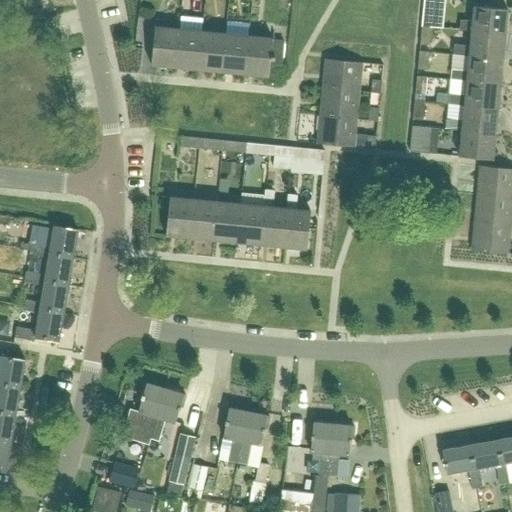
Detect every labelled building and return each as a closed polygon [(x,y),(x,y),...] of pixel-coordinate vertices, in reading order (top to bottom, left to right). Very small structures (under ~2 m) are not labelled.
[(433,21),(435,5),(445,6),(445,0),(425,0),(424,20),(433,21)] [(460,31),(472,32),(506,35),(509,10),(475,7),(473,23),(461,22),(460,31)] [(155,19),(151,66),(175,68),(178,29),(164,28),(164,20),(155,19)] [(421,44),(431,45),(433,28),(423,27),(421,44)] [(198,70),(202,31),(178,29),(175,68),(198,70)] [(221,72),(225,34),(202,31),(198,70),(221,72)] [(453,55),(470,56),(470,57),(504,60),(506,35),(472,32),(471,46),(454,44),(453,55)] [(248,36),(225,34),(221,72),(244,75),(248,36)] [(244,75),(268,77),(269,64),(281,65),(284,41),(272,40),(272,38),(248,36),(244,75)] [(420,52),(419,69),(428,70),(430,53),(420,52)] [(450,80),(467,81),(467,82),(501,85),(504,60),(470,57),(468,71),(451,70),(450,80)] [(362,63),(326,59),(323,88),(359,91),(362,63)] [(418,77),(416,94),(426,95),(428,78),(418,77)] [(372,81),(371,94),(380,95),(382,82),(372,81)] [(465,107),(499,110),(501,85),(467,82),(466,96),(449,94),(448,104),(465,106),(465,107)] [(320,115),(356,119),(359,91),(323,88),(320,115)] [(437,93),(436,103),(448,104),(449,94),(437,93)] [(416,102),(414,119),(424,120),(425,102),(416,102)] [(445,129),(463,131),(462,132),(497,135),(499,110),(465,107),(463,121),(446,119),(445,129)] [(377,122),(379,109),(370,108),(368,121),(377,122)] [(317,144),(354,148),(356,119),(320,115),(317,144)] [(421,153),(423,127),(413,126),(411,152),(421,153)] [(460,157),(494,161),(497,135),(462,132),(460,157)] [(200,139),(182,137),(181,147),(199,148),(200,139)] [(375,150),(376,138),(367,137),(366,149),(375,150)] [(204,149),(222,151),(223,141),(205,139),(204,149)] [(227,151),(245,153),(246,143),(228,141),(227,151)] [(250,153),(268,155),(269,145),(251,144),(250,153)] [(274,146),(273,156),(291,157),(292,148),(274,146)] [(324,151),(297,148),(296,158),(323,161),(324,151)] [(511,169),(480,166),(477,194),(511,198),(511,169)] [(263,206),(259,245),(282,247),(286,208),(273,207),(274,192),(264,191),(262,206),(263,206)] [(296,195),(287,194),(286,208),(282,247),(306,250),(310,211),(295,209),(296,195)] [(510,226),(511,210),(511,198),(477,194),(474,222),(510,226)] [(169,197),(165,236),(189,238),(193,199),(169,197)] [(189,238),(213,240),(216,202),(193,199),(189,238)] [(213,240),(236,243),(240,204),(216,202),(213,240)] [(236,243),(259,245),(263,206),(262,206),(240,204),(236,243)] [(0,237),(26,239),(27,222),(0,219),(0,237)] [(474,222),(471,250),(508,254),(510,226),(474,222)] [(49,255),(73,259),(78,230),(54,226),(53,229),(35,226),(30,254),(48,257),(49,255)] [(49,255),(48,257),(45,275),(27,272),(25,282),(44,285),(44,282),(68,286),(73,259),(49,255)] [(40,309),(64,313),(68,286),(44,282),(44,285),(41,302),(22,299),(20,310),(39,313),(40,309)] [(15,338),(35,341),(35,338),(59,342),(64,313),(40,309),(39,313),(36,330),(17,327),(15,338)] [(0,385),(21,389),(26,360),(2,356),(0,366),(0,385)] [(130,409),(122,437),(150,445),(151,439),(165,388),(147,383),(147,384),(144,383),(141,395),(142,395),(141,399),(142,400),(139,411),(130,409)] [(0,385),(0,413),(16,416),(21,389),(0,385)] [(165,388),(151,439),(159,441),(165,420),(175,423),(184,393),(165,388)] [(234,440),(230,461),(239,463),(248,411),(230,408),(224,438),(234,440)] [(261,445),(267,415),(248,411),(239,463),(246,464),(250,443),(261,445)] [(0,441),(11,444),(16,416),(0,413),(0,441)] [(320,476),(327,476),(328,476),(333,424),(314,422),(311,453),(322,454),(320,476)] [(349,456),(352,425),(333,424),(328,476),(338,477),(340,455),(349,456)] [(182,433),(170,481),(185,485),(197,437),(182,433)] [(502,464),(506,463),(511,462),(511,437),(498,440),(502,464)] [(510,483),(506,463),(502,464),(498,440),(471,445),(475,469),(479,468),(496,465),(500,484),(510,483)] [(0,470),(6,472),(11,444),(0,441),(0,470)] [(471,445),(442,451),(446,474),(468,470),(472,490),(483,488),(479,468),(475,469),(471,445)] [(110,482),(133,488),(139,469),(116,462),(110,482)] [(159,481),(163,465),(153,462),(149,478),(159,481)] [(265,486),(269,465),(258,463),(254,483),(265,486)] [(204,490),(209,467),(195,464),(190,487),(204,490)] [(323,511),(327,476),(320,476),(316,475),(311,511),(323,511)] [(101,511),(117,511),(122,492),(99,486),(93,510),(101,511)] [(124,506),(142,510),(149,511),(150,511),(155,496),(128,489),(124,506)] [(280,489),(278,509),(302,511),(310,511),(313,493),(280,489)] [(452,511),(448,491),(432,494),(435,511),(452,511)] [(251,493),(250,502),(262,504),(263,496),(251,493)] [(332,511),(358,511),(360,495),(334,493),(332,511)]
